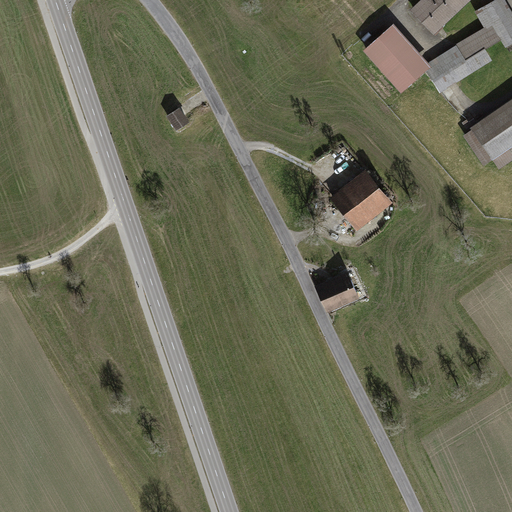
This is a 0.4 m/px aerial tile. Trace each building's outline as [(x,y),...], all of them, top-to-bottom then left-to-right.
[(419,0),(409,10),(433,35),(470,0),(419,0)] [(511,11),(505,0),(494,0),(475,11),(484,27),(456,44),(456,45),(465,60),(485,48),(486,49),(501,40),(506,48),(511,44),(511,11)] [(392,23),(362,51),(400,93),(425,71),(431,66),(428,62),(392,23)] [(465,60),(456,45),(428,62),(431,66),(425,71),(439,93),(493,61),(486,49),(485,48),(465,60)] [(471,130),(463,136),(483,166),(493,160),(499,169),(511,159),(511,97),(469,127),(471,130)] [(180,109),(166,118),(176,132),(189,123),(180,109)] [(366,169),(330,198),(357,231),(393,202),(366,169)] [(348,271),(315,286),(327,313),(360,298),(348,271)]
